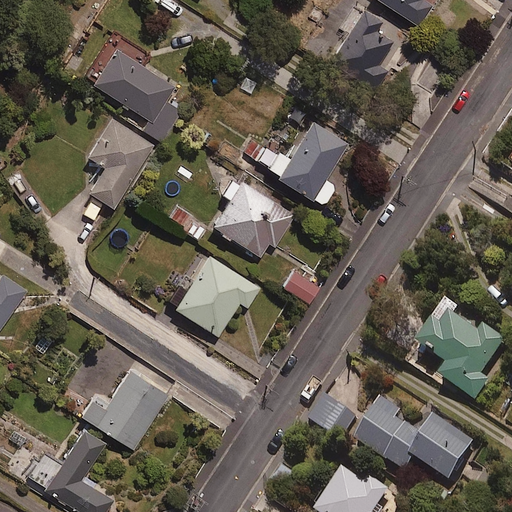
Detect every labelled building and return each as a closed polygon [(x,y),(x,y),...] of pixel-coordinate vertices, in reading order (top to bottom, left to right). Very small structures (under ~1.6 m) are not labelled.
[(422,0),(370,0),(371,0),(419,31),(434,8),(422,1),(422,0)] [(382,24),(362,12),(328,66),(375,96),(389,73),(378,66),(392,44),(376,34),(382,24)] [(176,90),(116,53),(93,89),(153,126),(176,90)] [(153,147),(109,120),(84,161),(103,172),(87,198),(112,213),(153,147)] [(204,133),(189,125),(180,143),(195,151),(204,133)] [(346,145),(312,125),(277,183),(311,204),(346,145)] [(294,217),(240,184),(211,230),(259,259),(267,247),(274,251),(294,217)] [(191,218),(176,208),(168,220),(184,229),(191,218)] [(209,257),(175,314),(218,339),(238,305),(249,312),(263,288),(209,257)] [(0,320),(24,284),(0,268),(0,320)] [(318,288),(292,273),(281,291),(308,307),(318,288)] [(477,328),(448,308),(438,322),(427,314),(411,338),(444,361),(436,372),(475,399),(489,379),(482,374),(507,337),(482,320),(477,328)] [(74,410),(130,446),(166,391),(125,365),(101,402),(86,392),(74,410)] [(324,391),(306,416),(339,439),(356,414),(324,391)] [(423,425),(381,397),(354,437),(404,470),(413,457),(448,480),(475,440),(432,412),(423,425)] [(76,474),(100,434),(76,420),(37,485),(82,511),(101,511),(111,496),(76,474)] [(362,482),(339,466),(312,507),(319,511),(372,511),(388,488),(367,474),(362,482)]
